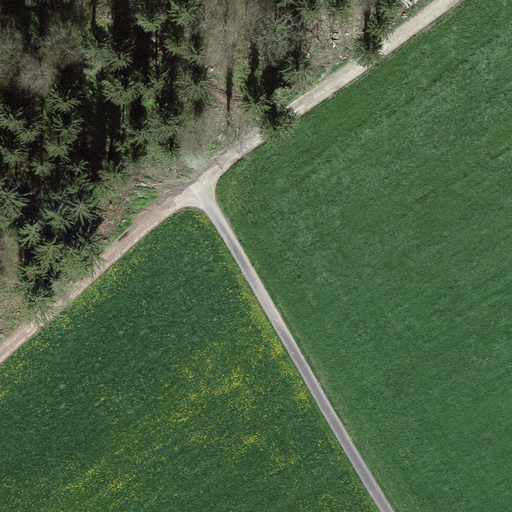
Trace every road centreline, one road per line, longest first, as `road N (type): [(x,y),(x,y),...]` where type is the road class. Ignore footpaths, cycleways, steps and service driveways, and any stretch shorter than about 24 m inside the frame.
road 1 (track): [(114,252),(455,0)]
road 2 (track): [(387,511),(201,184)]
road 3 (track): [(0,357),(114,252)]
